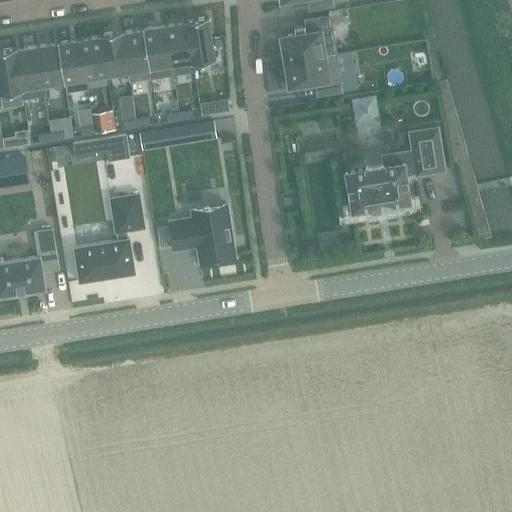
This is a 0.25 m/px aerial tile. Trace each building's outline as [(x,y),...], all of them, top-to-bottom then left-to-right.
[(279,0),(280,1),(289,0),(307,0),(309,9),(333,5),(332,0),(279,0)] [(306,31),(279,36),(280,41),(283,62),(325,55),(325,56),(335,54),(329,15),(310,18),(305,19),(306,31)] [(207,16),(184,20),(184,21),(185,21),(192,62),(193,62),(214,59),(207,16)] [(184,21),(164,24),(172,74),(194,70),(193,62),(192,62),(185,21),(184,21)] [(164,24),(143,28),(151,77),(172,74),(164,24)] [(122,31),(121,31),(128,71),(127,71),(129,81),(151,77),(143,28),(122,31)] [(121,31),(100,34),(108,74),(127,71),(128,71),(121,31)] [(100,34),(80,37),(88,77),(108,74),(100,34)] [(80,37),(58,40),(65,81),(88,77),(80,37)] [(58,40),(36,44),(43,84),(65,81),(58,40)] [(14,45),(0,47),(0,93),(21,90),(14,45)] [(16,48),(15,49),(21,89),(22,98),(45,94),(43,85),(42,85),(36,45),(16,48)] [(325,55),(283,62),(288,87),(315,83),(317,95),(341,91),(339,79),(335,54),(325,56),(325,55)] [(362,111),(384,106),(377,79),(355,84),(362,111)] [(227,99),(199,102),(201,115),(229,110),(227,99)] [(133,106),(120,109),(122,120),(135,118),(133,106)] [(191,109),(178,111),(179,119),(192,117),(191,109)] [(111,110),(92,113),(95,132),(114,129),(111,110)] [(178,111),(165,113),(166,121),(179,119),(178,111)] [(148,116),(135,118),(136,126),(149,124),(148,116)] [(135,118),(122,120),(123,128),(136,126),(135,118)] [(213,121),(139,133),(142,149),(215,137),(213,121)] [(93,125),(80,127),(81,135),(94,133),(93,125)] [(346,171),(344,171),(345,173),(351,210),(350,210),(351,212),(353,211),(371,208),(371,210),(390,207),(390,205),(408,202),(408,203),(410,202),(410,200),(406,174),(415,173),(415,175),(444,170),(437,127),(408,131),(411,149),(400,151),(401,162),(383,165),(383,164),(365,167),(365,168),(346,171)] [(63,130),(50,132),(51,140),(64,137),(63,130)] [(50,132),(37,134),(38,142),(51,140),(50,132)] [(125,134),(72,143),(74,158),(106,153),(107,161),(129,158),(125,134)] [(30,135),(17,137),(18,145),(31,143),(30,135)] [(24,156),(0,160),(0,185),(28,181),(24,156)] [(511,185),(511,177),(507,178),(475,185),(469,186),(471,194),(477,193),(492,189),(509,186),(511,185)] [(118,240),(73,247),(79,281),(98,278),(134,273),(129,238),(126,238),(125,231),(144,228),(138,193),(109,198),(115,232),(117,232),(118,240)] [(192,217),(169,221),(173,249),(189,247),(189,245),(196,243),(199,262),(235,256),(226,204),(191,210),(192,217)] [(38,255),(0,260),(0,293),(14,291),(14,292),(28,290),(28,289),(44,286),(42,271),(58,268),(55,248),(37,251),(38,255)]
